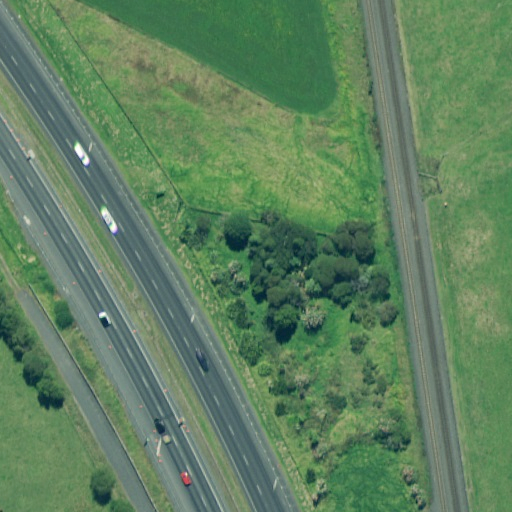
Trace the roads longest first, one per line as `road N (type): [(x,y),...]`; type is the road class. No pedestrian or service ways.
road 1 (motorway): [(0,30),(161,294),(272,511)]
road 2 (motorway): [(208,511),(0,139)]
road 3 (unclassified): [(129,511),(89,419),(0,273)]
